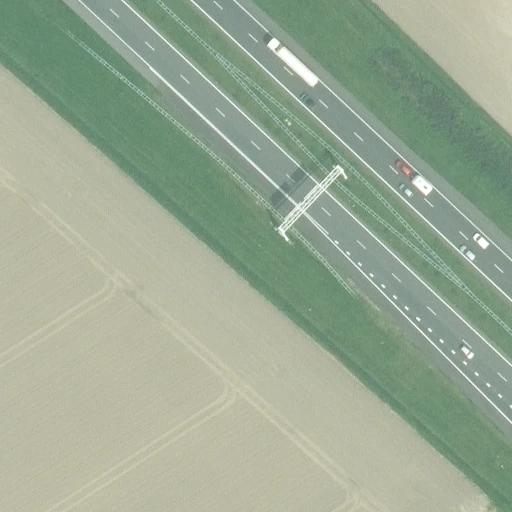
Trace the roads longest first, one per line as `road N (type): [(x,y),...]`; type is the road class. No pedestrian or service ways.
road 1 (motorway): [(99,0),(511,387)]
road 2 (motorway): [(511,279),(212,0)]
